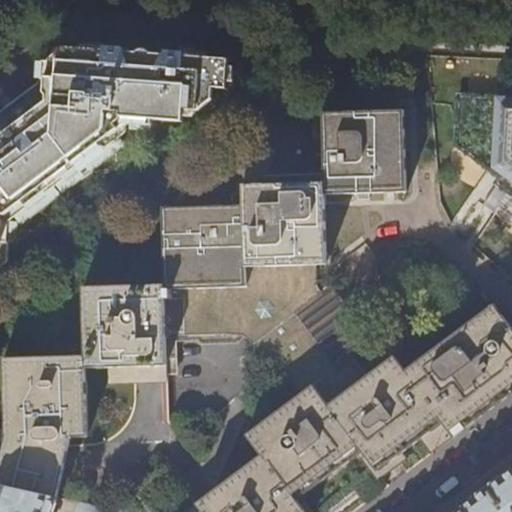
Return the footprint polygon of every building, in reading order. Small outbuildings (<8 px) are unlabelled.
[(7,220),(124,131),(125,123),(153,124),(154,119),(183,121),(185,110),(197,111),(212,100),(214,87),(225,88),(229,60),(185,56),(186,53),(165,51),(165,54),(152,53),(151,51),(150,50),(149,50),(147,49),(144,49),(142,49),(140,50),(138,51),(137,52),(126,51),(126,48),(105,46),(104,50),(66,46),(50,58),(41,58),(38,81),(0,109),(0,266),(6,263),(9,240),(5,240),(7,220)] [(511,100),(460,97),(456,147),(501,176),(497,182),(511,193),(511,100)] [(165,285),(166,334),(249,331),(286,383),(290,380),(297,390),(301,395),(317,384),(330,402),(368,376),(364,370),(354,357),(371,344),(329,288),(319,295),(313,285),(312,265),(327,265),(327,203),(357,202),(357,194),(408,192),(405,110),(323,113),(325,174),(254,175),(254,184),(243,185),(243,205),(162,208),(165,285)] [(489,207),(496,212),(506,198),(498,193),(489,207)] [(168,366),(166,334),(165,285),(83,287),(85,356),(3,358),(7,440),(0,470),(0,486),(58,499),(71,438),(88,438),(86,368),(111,368),(112,382),(137,381),(137,367),(168,366)] [(317,384),(301,395),(283,409),(247,436),(262,456),(198,504),(203,511),(306,511),(298,501),(331,476),(363,453),(377,472),(411,447),(443,423),(454,438),(497,406),(511,394),(511,328),(495,305),(406,371),(395,356),(368,376),(330,402),(317,384)] [(511,511),(511,469),(491,485),(462,506),(466,511),(511,511)] [(54,511),(59,499),(58,499),(0,486),(0,510),(3,511),(3,510),(7,511),(6,511),(54,511)]
